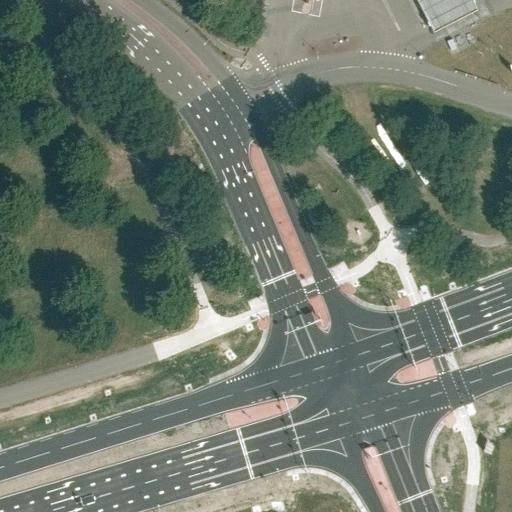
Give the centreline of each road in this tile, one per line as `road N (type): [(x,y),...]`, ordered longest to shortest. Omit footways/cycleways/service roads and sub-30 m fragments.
road 1 (primary): [(314,373),(0,468)]
road 2 (tertiary): [(358,359),(251,103)]
road 3 (primary): [(75,511),(337,433)]
road 4 (unclassified): [(251,103),(335,70),(388,68),(511,106)]
road 5 (tertiary): [(218,122),(314,373)]
road 6 (tertiary): [(87,0),(172,70),(218,122)]
road 7 (primary): [(511,304),(358,359)]
road 8 (tertiary): [(251,103),(194,41),(141,0)]
road 9 (primary): [(381,418),(511,371)]
